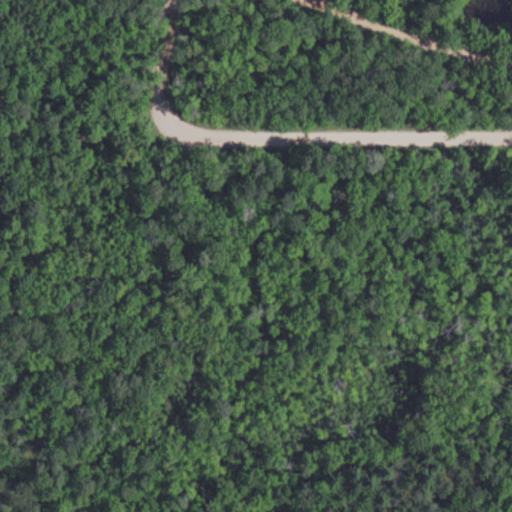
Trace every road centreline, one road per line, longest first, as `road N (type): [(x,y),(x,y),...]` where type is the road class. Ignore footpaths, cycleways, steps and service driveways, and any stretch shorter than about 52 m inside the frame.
road 1 (tertiary): [(190,134),(160,114),(158,81),(182,0),(394,33),(511,63)]
road 2 (residential): [(190,134),(511,131)]
